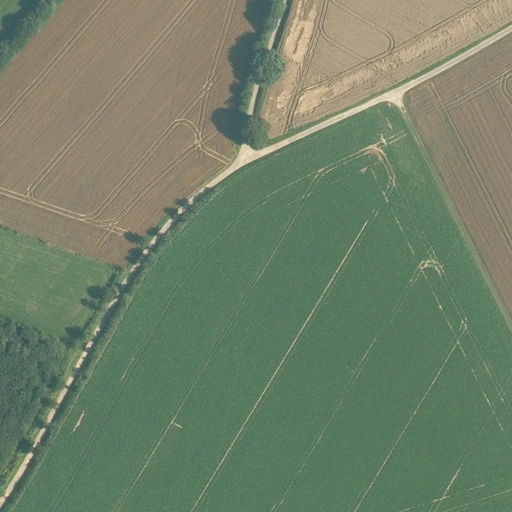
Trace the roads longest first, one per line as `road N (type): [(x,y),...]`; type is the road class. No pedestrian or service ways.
road 1 (unclassified): [(0,499),(159,231),(246,161)]
road 2 (unclassified): [(246,161),(511,26)]
road 3 (track): [(511,330),(395,91)]
road 4 (unclassified): [(246,161),(252,95),(282,0)]
